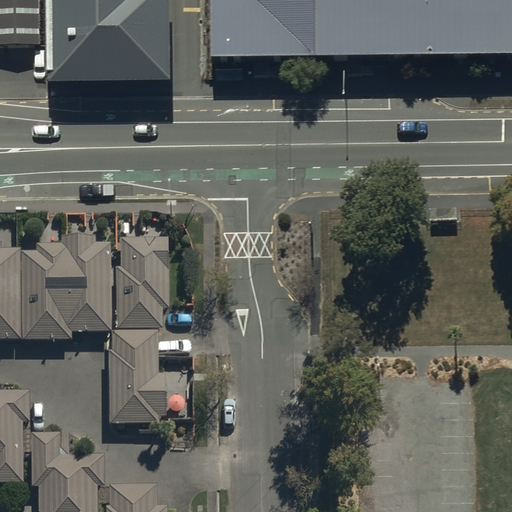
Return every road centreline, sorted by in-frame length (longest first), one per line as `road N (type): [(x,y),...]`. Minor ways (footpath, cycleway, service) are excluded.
road 1 (residential): [(261,511),(262,352),(249,273),(246,147)]
road 2 (secondary): [(246,147),(511,141)]
road 3 (secondary): [(0,150),(246,147)]
